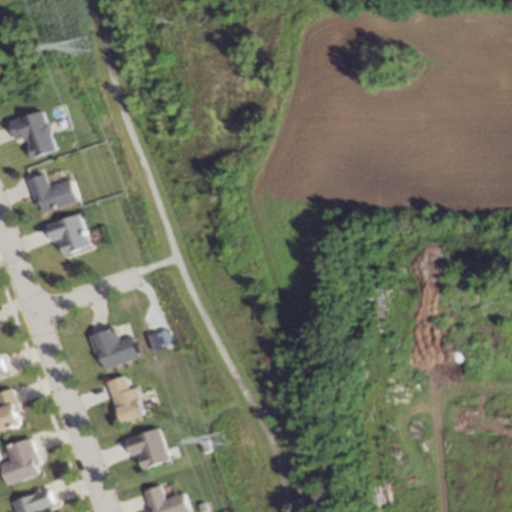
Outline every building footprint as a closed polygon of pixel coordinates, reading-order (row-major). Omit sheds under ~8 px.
[(49,123),(54,125),(56,131),(54,133),(59,150),(40,157),(40,158),(35,159),(31,147),(33,146),(31,140),(28,140),(27,137),(20,139),(19,137),(18,137),(14,125),(13,121),(45,110),(49,123)] [(53,187),(73,180),(81,202),(79,202),(47,213),(44,204),(40,206),(36,195),(31,179),(32,179),(34,178),(48,174),(53,187)] [(94,246),(67,255),(62,241),(66,240),(65,238),(55,241),(55,240),(50,226),(49,225),(82,213),(94,246)] [(121,341),(133,337),(140,358),(106,369),(104,362),(100,363),(91,335),(93,334),(108,329),(116,326),(121,341)] [(131,390),(137,388),(146,416),(124,424),(119,411),(118,411),(113,397),(109,384),(108,382),(126,376),(131,390)] [(13,389),(18,403),(21,411),(16,412),(21,425),(0,432),(0,408),(1,408),(0,405),(0,392),(13,388),(13,389)] [(170,459),(144,469),(140,457),(143,455),(142,453),(133,456),(132,455),(127,440),(131,438),(159,428),(170,459)] [(36,452),(40,465),(36,466),(39,474),(10,484),(8,485),(0,464),(11,460),(6,447),(8,446),(26,439),(30,438),(36,452)] [(212,451),(204,454),(200,441),(208,438),(212,451)] [(166,499),(186,492),(192,511),(152,511),(150,506),(145,492),(144,490),(161,484),(166,499)] [(48,490),(53,504),(53,505),(43,508),(44,511),(51,509),(51,511),(15,511),(12,502),(48,489),(48,490)] [(208,510),(200,511),(198,504),(205,501),(208,510)]
